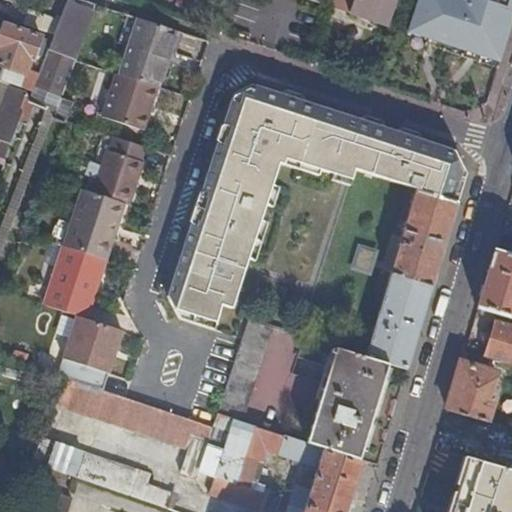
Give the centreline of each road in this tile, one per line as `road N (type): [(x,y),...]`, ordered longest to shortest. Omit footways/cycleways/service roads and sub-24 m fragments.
road 1 (residential): [(170,374),(138,297),(207,76),(228,56),(506,147)]
road 2 (residential): [(396,511),(506,147)]
